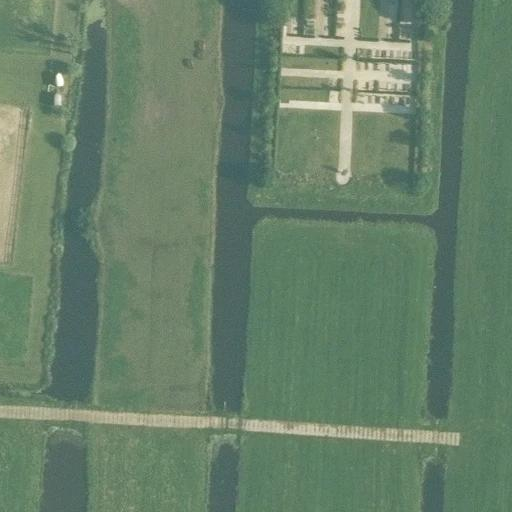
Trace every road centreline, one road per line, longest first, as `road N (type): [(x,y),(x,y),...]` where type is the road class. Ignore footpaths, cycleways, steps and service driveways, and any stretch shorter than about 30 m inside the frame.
road 1 (track): [(455,436),(0,414)]
road 2 (track): [(129,420),(153,0)]
